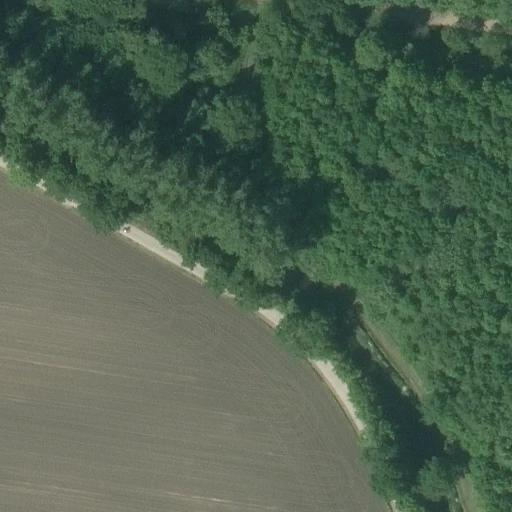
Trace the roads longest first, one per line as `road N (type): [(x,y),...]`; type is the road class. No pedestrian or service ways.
road 1 (track): [(467,511),(438,427),(399,358),(330,277),(268,222),(246,182),(262,0)]
road 2 (unclassified): [(0,160),(261,307),(302,341),(368,435),(403,511)]
road 3 (track): [(304,0),(511,30)]
